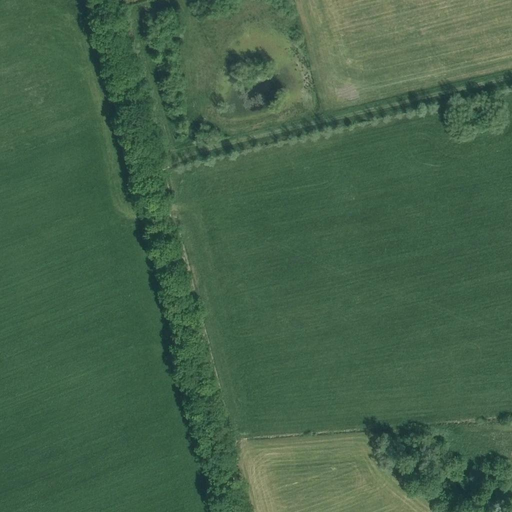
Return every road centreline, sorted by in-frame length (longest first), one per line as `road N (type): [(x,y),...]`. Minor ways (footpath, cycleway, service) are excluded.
road 1 (track): [(150,164),(240,511)]
road 2 (track): [(108,0),(150,164)]
